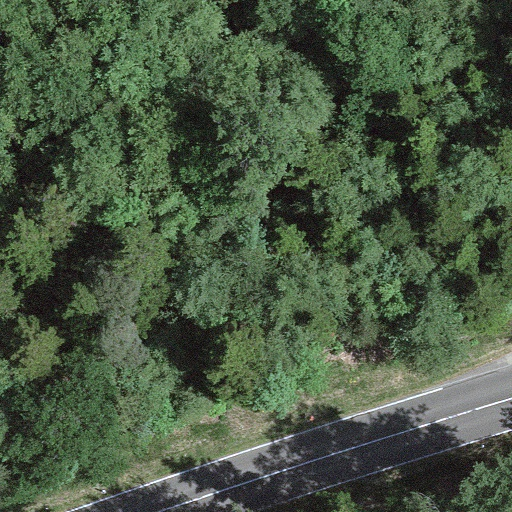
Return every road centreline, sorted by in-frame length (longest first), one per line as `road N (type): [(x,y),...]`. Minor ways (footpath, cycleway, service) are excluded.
road 1 (track): [(0,164),(373,52),(511,27)]
road 2 (primary): [(511,404),(170,511)]
